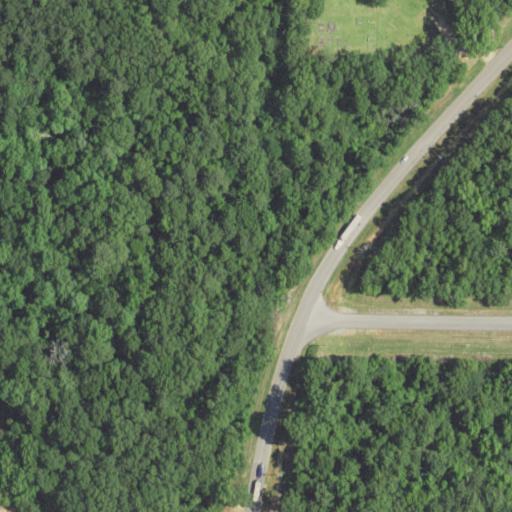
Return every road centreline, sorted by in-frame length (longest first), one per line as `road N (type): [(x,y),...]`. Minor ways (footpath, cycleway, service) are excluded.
road 1 (residential): [(511,58),(339,254),(289,363),(253,511)]
road 2 (residential): [(511,322),(307,315)]
